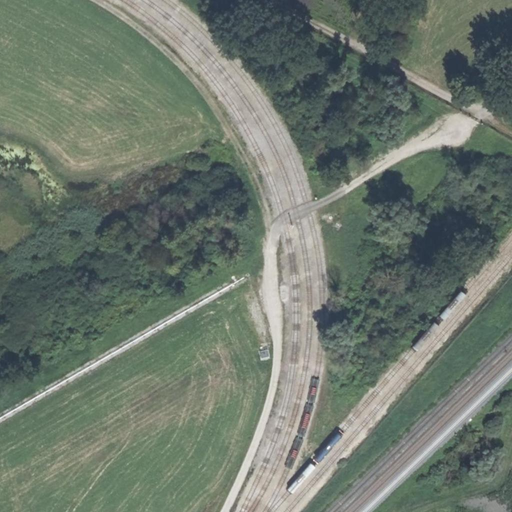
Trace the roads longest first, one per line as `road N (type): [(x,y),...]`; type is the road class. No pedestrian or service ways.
road 1 (track): [(478,113),(277,224),(270,254),(280,341),(275,381),(225,511)]
road 2 (track): [(478,113),(265,0)]
